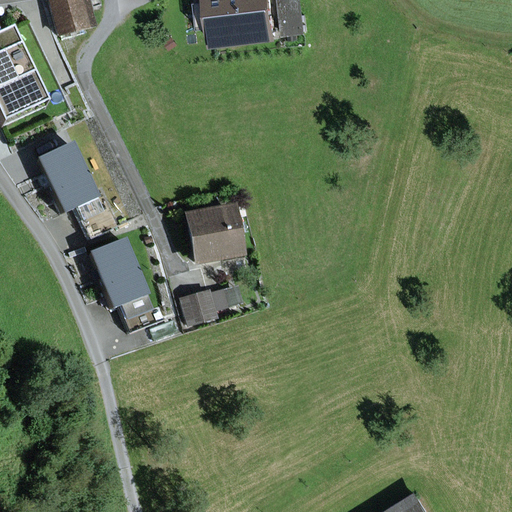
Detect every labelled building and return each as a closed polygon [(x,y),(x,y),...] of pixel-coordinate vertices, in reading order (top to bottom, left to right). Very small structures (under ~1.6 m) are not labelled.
[(78,0),(49,0),(43,2),(54,41),(87,32),(78,0)] [(208,0),(213,42),(275,35),(270,0),(208,0)] [(299,0),(283,0),(281,0),(284,34),(303,32),(299,0)] [(0,124),(39,109),(8,29),(0,32),(0,124)] [(67,145),(33,161),(46,188),(59,214),(93,198),(67,145)] [(228,211),(186,218),(193,262),(235,255),(228,211)] [(121,240),(86,254),(99,284),(109,309),(144,294),(121,240)] [(235,288),(181,300),(187,328),(215,321),(213,311),(239,305),(235,288)] [(426,511),(417,497),(393,511),(426,511)]
